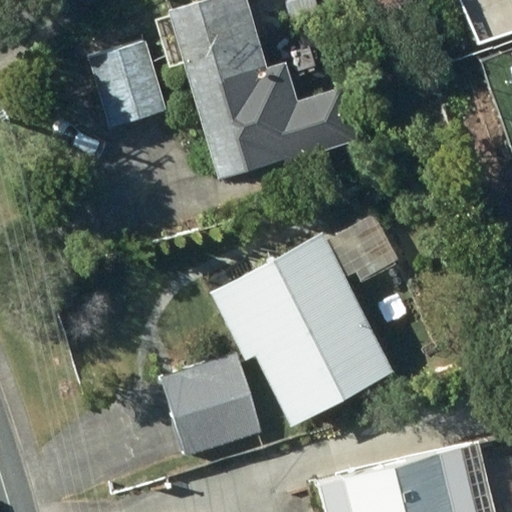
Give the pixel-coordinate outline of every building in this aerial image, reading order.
[(179,0),(163,5),(212,173),(288,150),(279,119),(291,115),(276,66),(264,70),(243,0),(179,0)] [(315,0),(284,0),(288,15),(318,9),(315,0)] [(87,56),(107,124),(163,108),(143,39),(87,56)] [(318,230),(204,287),(237,353),(246,349),(282,419),(386,366),(318,230)] [(233,351),(159,374),(184,453),(258,429),(233,351)] [(313,477),(321,511),(491,511),(474,439),(313,477)]
